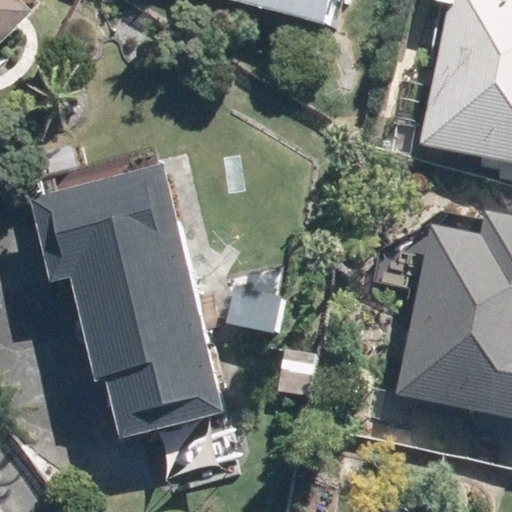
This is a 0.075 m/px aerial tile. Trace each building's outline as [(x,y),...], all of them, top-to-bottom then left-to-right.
[(39,0),(0,0),(0,50),(47,7),(39,0)] [(258,0),(359,26),(365,0),(258,0)] [(511,0),(475,0),(448,137),(511,150),(511,0)] [(206,158),(64,191),(84,276),(111,269),(135,373),(142,372),(155,428),(263,403),(206,158)] [(511,234),(459,223),(425,384),(497,399),(492,427),(511,430),(511,234)] [(303,346),(295,388),(327,394),(335,353),(303,346)]
